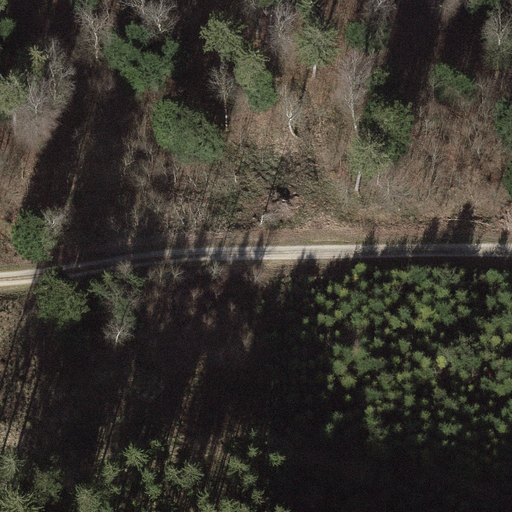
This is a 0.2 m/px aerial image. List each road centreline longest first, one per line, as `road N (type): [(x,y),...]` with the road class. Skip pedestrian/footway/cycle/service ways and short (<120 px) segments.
road 1 (track): [(0,277),(165,256),(511,254)]
road 2 (track): [(0,487),(254,452),(503,498)]
